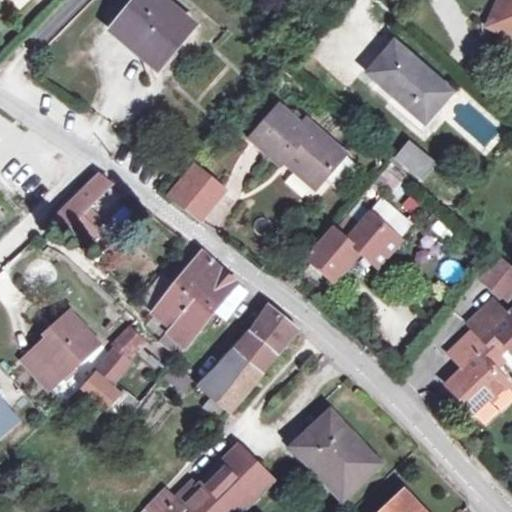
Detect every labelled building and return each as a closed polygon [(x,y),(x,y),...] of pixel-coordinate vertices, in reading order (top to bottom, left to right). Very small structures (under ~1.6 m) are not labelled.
[(139,0),(113,32),(130,46),(134,41),(164,65),(194,27),(161,0),(139,0)] [(511,37),(511,0),(502,0),(491,28),(511,37)] [(283,53),(297,40),(288,30),(273,44),(283,53)] [(159,70),(164,65),(134,41),(130,46),(159,70)] [(424,124),(451,94),(395,44),(368,75),(424,124)] [(290,159),(322,185),(327,178),(345,157),(347,155),(307,123),(302,128),(279,109),(251,141),(282,166),(285,164),(290,159)] [(400,170),(405,165),(424,180),(437,166),(409,143),(397,157),(395,155),(389,160),(400,170)] [(359,169),(345,157),(327,178),(341,190),(359,169)] [(317,190),(322,185),(290,159),(285,164),(317,190)] [(198,221),(214,202),(223,191),(195,169),(171,198),(198,221)] [(387,196),(400,183),(386,171),(374,184),(387,196)] [(79,248),(101,225),(87,211),(112,187),(98,176),(50,222),(79,248)] [(400,183),(387,196),(395,203),(406,189),(400,183)] [(334,284),(360,253),(378,269),(401,243),(369,216),(359,228),(348,219),(335,233),(334,231),(308,261),(334,284)] [(175,286),(152,314),(168,329),(186,345),(235,284),(200,254),(175,286)] [(508,292),(511,286),(511,269),(501,259),(483,281),(503,297),(508,292)] [(139,302),(152,314),(175,286),(161,275),(139,302)] [(467,368),(448,387),(473,414),(488,398),(491,402),(509,384),(495,371),(504,362),(499,357),(507,349),(511,354),(511,313),(505,320),(491,305),(468,327),(474,332),(452,353),(467,368)] [(213,399),(205,410),(222,424),(231,414),(229,412),(241,398),(276,353),(298,331),(268,308),(234,353),(198,386),(213,399)] [(97,346),(68,314),(54,327),(58,333),(24,363),(49,390),(97,346)] [(186,345),(168,329),(158,341),(176,358),(186,345)] [(136,403),(121,390),(117,395),(108,387),(129,363),(125,360),(141,344),(127,331),(114,344),(115,351),(81,389),(120,423),(136,403)] [(0,393),(7,401),(20,390),(0,366),(0,393)] [(0,434),(15,421),(0,403),(0,434)] [(354,450),(359,445),(330,414),(294,449),(341,500),(373,469),(354,450)] [(378,465),(359,445),(354,450),(373,469),(378,465)] [(184,500),(179,494),(173,500),(162,489),(143,509),(146,511),(243,511),(272,484),(235,449),(196,487),(184,500)] [(190,482),(179,494),(184,500),(196,487),(190,482)] [(383,511),(420,511),(403,494),(383,511)]
